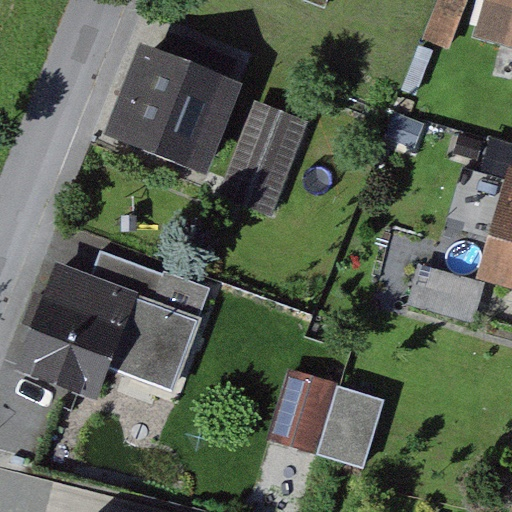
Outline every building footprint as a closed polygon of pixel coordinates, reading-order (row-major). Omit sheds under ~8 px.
[(511,0),(482,0),(470,38),(511,51),(511,0)] [(154,55),(136,48),(100,141),(203,181),(239,88),(229,84),(237,63),(162,34),(154,55)] [(306,124),(252,103),(215,199),(269,220),(306,124)] [(511,172),(507,171),(473,282),(511,294),(511,172)] [(136,296),(53,264),(11,374),(93,406),(136,296)] [(419,276),(412,301),(473,317),(479,292),(419,276)] [(374,398),(301,377),(281,442),(354,464),(374,398)]
